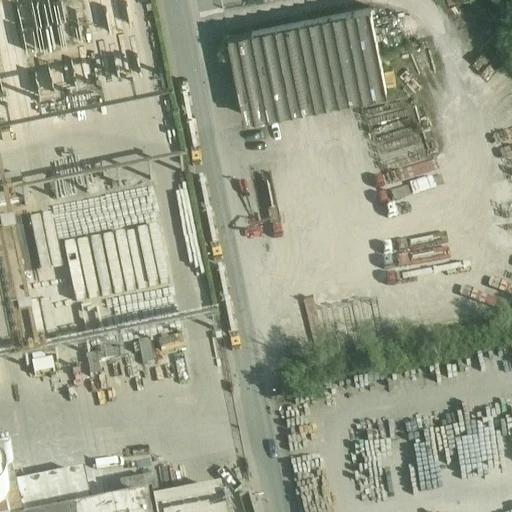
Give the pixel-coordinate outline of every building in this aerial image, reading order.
[(229,36),(245,116),(388,88),(371,7),(229,36)] [(25,471),(4,476),(6,488),(27,484),(25,471)] [(93,511),(86,477),(6,493),(9,511),(93,511)] [(6,492),(0,493),(0,511),(9,511),(6,493),(6,492)] [(226,511),(223,493),(156,507),(156,511),(226,511)]
